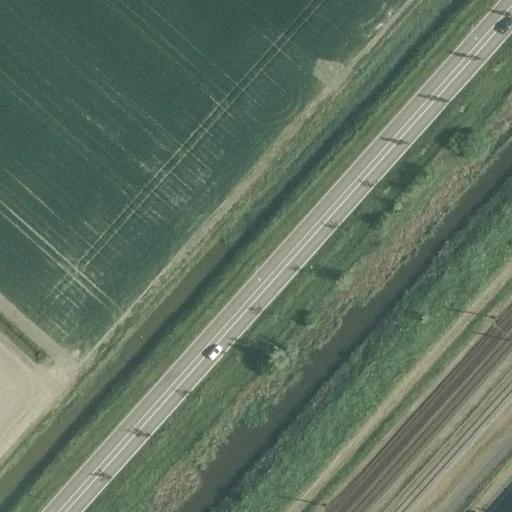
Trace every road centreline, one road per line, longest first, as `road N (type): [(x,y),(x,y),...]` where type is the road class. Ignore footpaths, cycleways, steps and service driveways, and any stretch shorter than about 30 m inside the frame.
road 1 (secondary): [(62,511),(511,10)]
road 2 (track): [(511,267),(293,511)]
